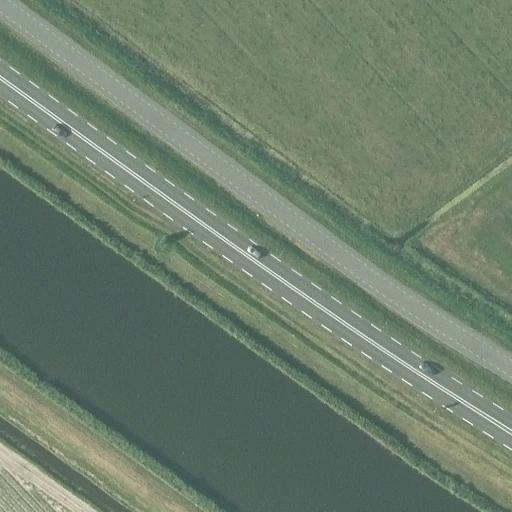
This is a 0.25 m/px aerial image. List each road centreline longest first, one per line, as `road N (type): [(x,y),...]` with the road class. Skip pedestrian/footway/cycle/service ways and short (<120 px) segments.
road 1 (unclassified): [(511,371),(414,312),(0,5)]
road 2 (primary): [(511,434),(257,265),(0,79)]
